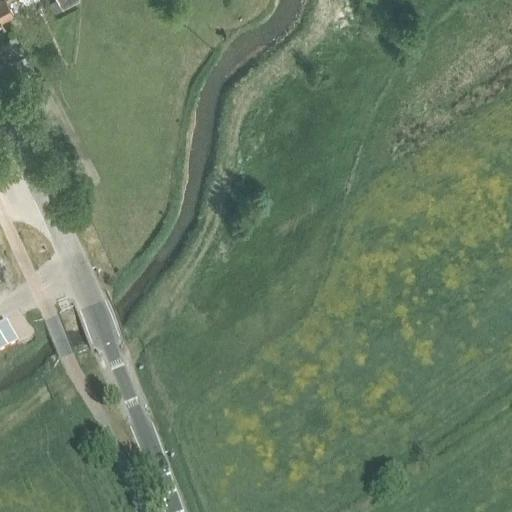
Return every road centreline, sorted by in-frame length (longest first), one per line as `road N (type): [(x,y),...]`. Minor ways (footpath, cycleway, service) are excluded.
road 1 (tertiary): [(174,511),(79,274)]
road 2 (tertiary): [(79,274),(0,107)]
